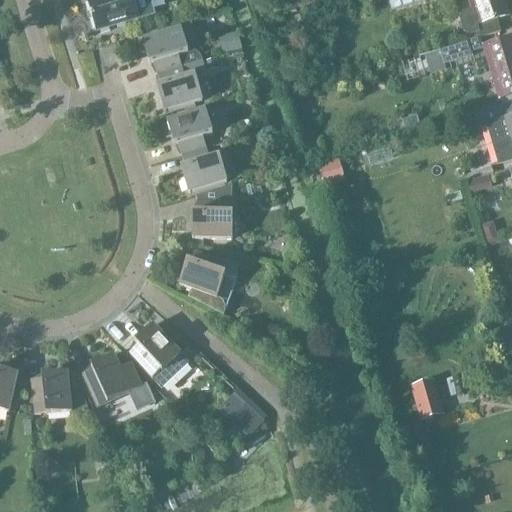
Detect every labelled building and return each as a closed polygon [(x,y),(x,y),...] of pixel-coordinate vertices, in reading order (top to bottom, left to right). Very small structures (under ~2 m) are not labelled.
[(90,0),(88,1),(98,32),(155,14),(151,0),(90,0)] [(417,0),(387,0),(391,10),(418,1),(417,0)] [(468,0),(472,11),(462,14),(459,20),(463,34),(469,37),(471,42),(501,33),(497,20),(510,16),(504,0),(468,0)] [(190,53),(188,53),(181,31),(143,42),(150,66),(154,65),(158,77),(203,63),(202,61),(201,59),(200,57),(198,56),(196,54),(195,54),(193,53),(190,53)] [(511,38),(485,47),(500,99),(511,95),(511,38)] [(468,43),(440,51),(444,65),(472,56),(468,43)] [(164,114),(203,102),(196,81),(207,78),(203,63),(158,77),(161,88),(157,89),(164,114)] [(511,104),(476,115),(480,130),(488,127),(499,164),(511,160),(511,104)] [(206,112),(160,125),(165,140),(172,138),(175,148),(179,146),(182,158),(206,151),(203,139),(213,136),(206,112)] [(206,151),(182,158),(186,169),(181,171),(189,195),(227,183),(220,159),(210,162),(206,151)] [(339,159),(319,165),(323,181),(343,175),(339,159)] [(232,216),(232,187),(196,198),(198,203),(197,215),(193,215),(192,240),(232,241),(233,216),(232,216)] [(480,227),(485,244),(495,241),(490,224),(480,227)] [(511,248),(510,242),(488,249),(491,259),(511,252),(511,248)] [(199,304),(224,316),(225,309),(223,303),(218,299),(226,277),(216,273),(220,262),(196,253),(192,265),(188,263),(180,287),(192,291),(189,299),(199,304)] [(129,355),(142,369),(161,390),(189,365),(154,326),(135,344),(138,347),(129,355)] [(93,372),(82,377),(93,400),(96,408),(107,403),(108,404),(142,389),(131,365),(120,370),(115,357),(92,368),(93,372)] [(0,412),(9,414),(18,375),(0,371),(0,412)] [(43,381),(31,382),(33,407),(34,417),(47,416),(47,417),(89,413),(82,396),(70,397),(68,374),(43,377),(43,381)] [(435,382),(411,388),(421,422),(444,416),(435,382)] [(249,440),(265,424),(253,413),(238,429),(249,440)]
